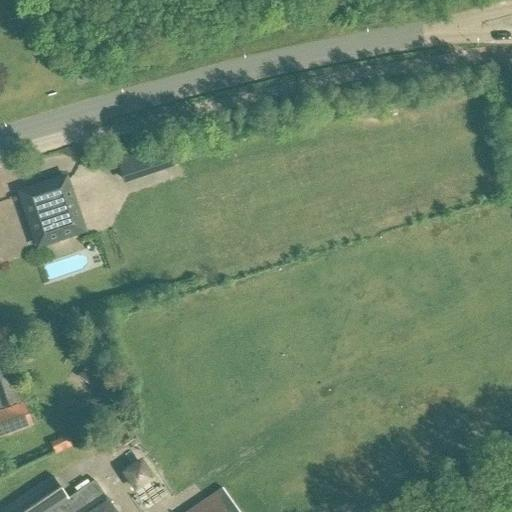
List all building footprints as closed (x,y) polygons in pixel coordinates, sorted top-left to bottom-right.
[(173,169),(165,145),(116,161),(123,185),(173,169)] [(20,194),(38,248),(84,232),(66,179),(20,194)] [(0,353),(0,379),(9,376),(1,353),(0,353)] [(77,378),(93,389),(106,371),(90,360),(77,378)] [(9,376),(11,380),(21,376),(19,370),(8,374),(9,376)] [(9,376),(0,379),(0,409),(19,402),(9,376)] [(0,412),(0,434),(28,425),(20,405),(0,412)] [(155,481),(143,459),(122,472),(134,493),(155,481)] [(112,511),(93,483),(68,501),(51,476),(0,510),(0,511),(112,511)] [(191,511),(237,511),(223,491),(191,511)]
